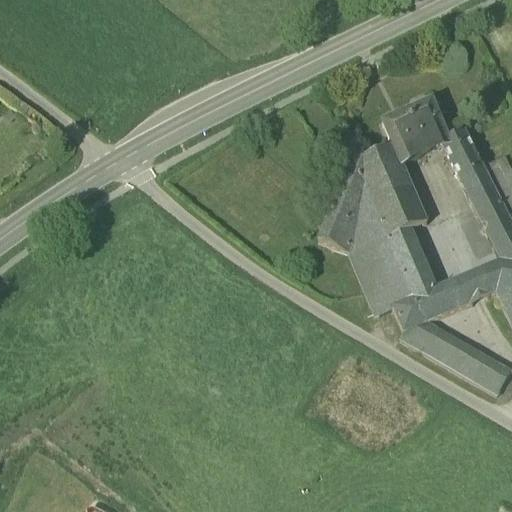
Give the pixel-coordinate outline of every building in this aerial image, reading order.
[(391,154),(397,168),(399,168),(440,150),(447,145),(430,107),(381,129),(391,154)] [(440,150),(459,186),(482,175),(481,173),(463,138),(447,145),(440,150)] [(317,247),(348,259),(409,236),(425,229),(399,168),(397,168),(391,154),(348,172),(317,247)] [(481,173),(482,175),(506,222),(511,218),(511,180),(503,162),(481,173)] [(511,234),(506,222),(482,175),(459,186),(499,267),(476,277),(487,303),(494,300),(511,334),(511,234)] [(374,323),(393,315),(435,295),(409,236),(348,259),(374,323)] [(476,277),(459,285),(470,310),(487,303),(476,277)] [(426,329),(470,310),(459,285),(435,295),(393,315),(403,339),(426,329)] [(510,378),(426,329),(403,339),(398,346),(472,388),(496,402),(510,378)]
